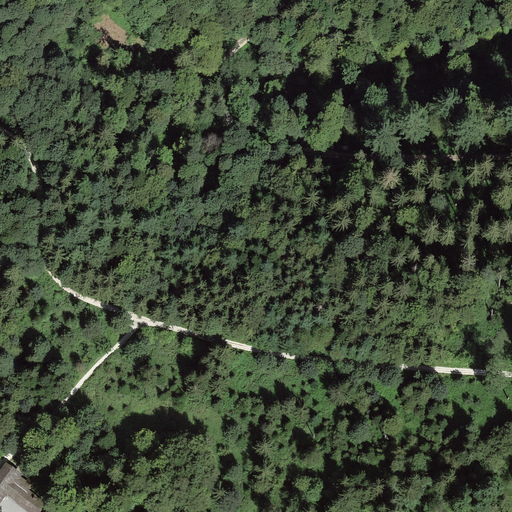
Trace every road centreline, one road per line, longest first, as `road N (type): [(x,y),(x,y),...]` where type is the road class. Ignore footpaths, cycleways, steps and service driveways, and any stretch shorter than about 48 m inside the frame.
road 1 (track): [(511,375),(282,356),(73,293),(43,259),(35,163),(0,129)]
road 2 (track): [(511,159),(319,152),(238,130),(217,88),(225,56),(305,0)]
road 3 (track): [(0,464),(143,320)]
